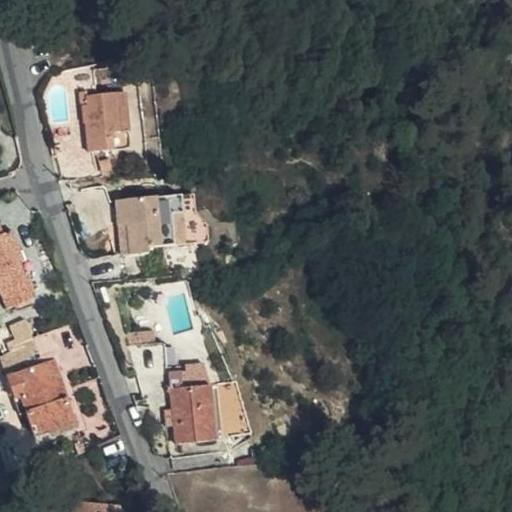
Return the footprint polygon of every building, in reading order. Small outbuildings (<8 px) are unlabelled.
[(91,118),(91,119),(94,146),(133,143),(128,89),(88,93),(88,102),(88,104),(93,103),(95,117),(91,118)] [(84,119),(91,119),(91,118),(95,117),(93,103),(88,104),(88,102),(83,103),(84,119)] [(119,231),(122,253),(138,251),(137,248),(211,241),(209,220),(199,213),(197,195),(106,204),(109,232),(119,231)] [(2,236),(0,231),(0,280),(10,305),(35,295),(24,269),(31,266),(16,230),(2,236)] [(112,254),(122,253),(119,231),(109,232),(112,254)] [(14,343),(0,346),(0,357),(5,370),(37,359),(26,334),(14,340),(14,343)] [(37,359),(5,370),(14,393),(20,391),(35,429),(50,424),(51,425),(52,426),(53,426),(54,427),(55,427),(56,427),(75,419),(48,354),(37,359)] [(191,390),(168,392),(173,448),(214,444),(211,422),(221,422),(217,387),(191,390)] [(57,440),(41,446),(48,463),(60,457),(68,454),(65,443),(61,445),(59,441),(58,441),(57,440)] [(120,511),(117,502),(71,499),(69,511),(120,511)]
